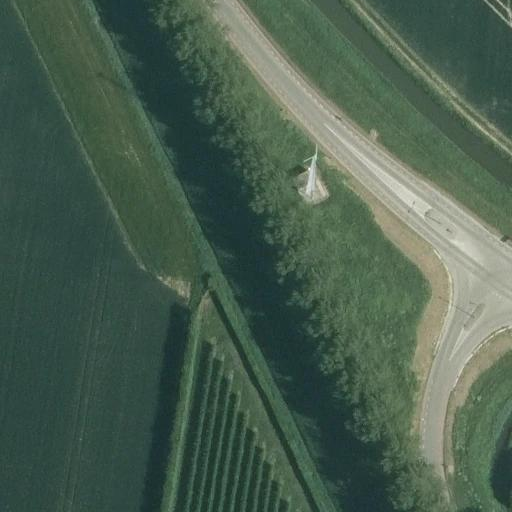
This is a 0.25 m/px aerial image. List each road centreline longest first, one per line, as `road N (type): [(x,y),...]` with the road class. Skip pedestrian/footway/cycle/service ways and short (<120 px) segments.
road 1 (secondary): [(510,276),(300,103),(214,0)]
road 2 (tertiary): [(445,511),(434,476),(438,408),(451,361),(510,276)]
